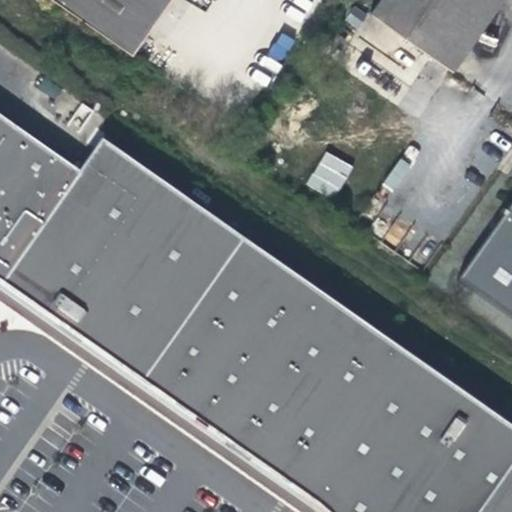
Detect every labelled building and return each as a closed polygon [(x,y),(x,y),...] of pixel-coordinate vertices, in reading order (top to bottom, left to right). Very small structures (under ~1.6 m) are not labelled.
[(54,0),(131,53),(167,0),(54,0)] [(479,0),(381,0),(371,16),(452,74),(470,48),(454,37),(479,0)] [(479,0),(454,37),(470,48),(503,0),(479,0)] [(392,99),(403,84),(333,33),(322,49),(392,99)] [(473,511),(511,457),(511,431),(92,138),(63,179),(0,135),(0,296),(264,483),(302,511),(303,511),(473,511)] [(325,151),(306,185),(333,200),(352,166),(325,151)] [(511,207),(507,203),(452,282),(511,323),(511,207)] [(511,511),(511,457),(473,511),(511,511)]
